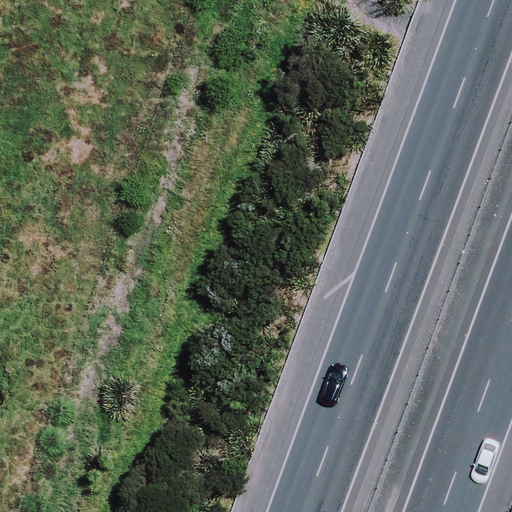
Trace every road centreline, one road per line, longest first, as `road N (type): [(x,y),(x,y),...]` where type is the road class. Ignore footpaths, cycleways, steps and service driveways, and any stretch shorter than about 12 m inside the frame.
road 1 (motorway): [(312,511),(501,0)]
road 2 (motorway): [(511,392),(467,511)]
